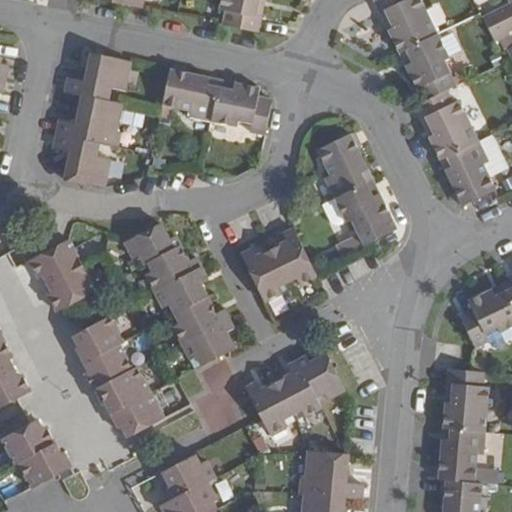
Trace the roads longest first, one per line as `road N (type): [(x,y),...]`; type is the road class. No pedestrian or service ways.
road 1 (residential): [(306,71),(284,154),(263,185),(203,200),(69,205),(30,183)]
road 2 (residential): [(444,258),(429,267),(413,306),(391,511)]
road 3 (residential): [(306,71),(55,20)]
road 4 (residential): [(444,258),(365,100),(306,71)]
road 5 (residential): [(30,183),(20,154),(55,20)]
